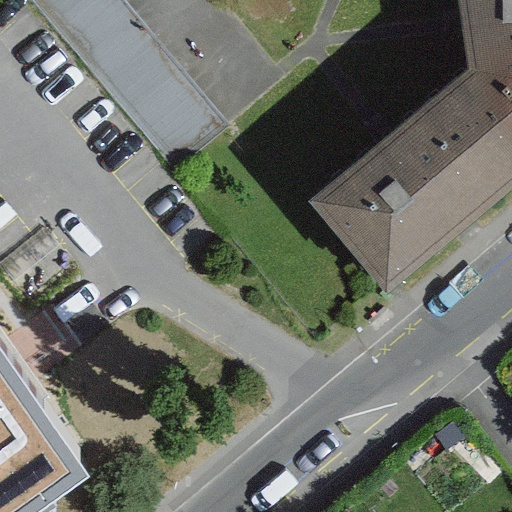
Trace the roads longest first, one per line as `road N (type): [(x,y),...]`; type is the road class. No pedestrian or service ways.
road 1 (residential): [(438,338),(236,511)]
road 2 (residential): [(438,338),(511,433)]
